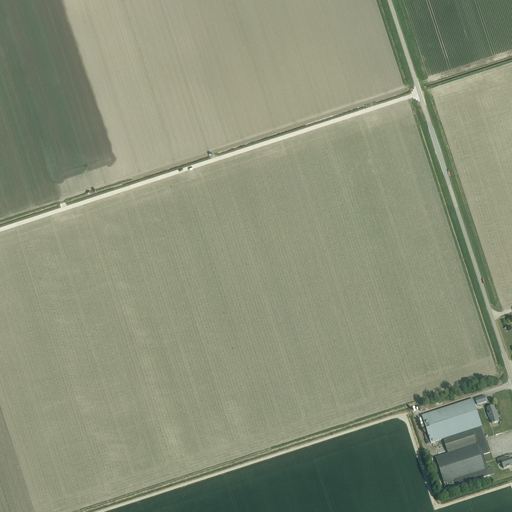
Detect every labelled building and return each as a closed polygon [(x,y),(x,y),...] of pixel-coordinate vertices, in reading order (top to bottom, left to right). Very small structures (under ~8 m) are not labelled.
[(431,443),(443,439),(444,440),(472,431),(482,427),(473,400),(422,416),(431,443)] [(495,411),(494,408),(494,406),(487,408),(488,411),(487,412),(489,418),(490,417),(492,424),(499,422),(497,415),(496,411),(495,411)] [(483,455),(490,453),(482,427),(472,431),(477,445),(480,456),(483,455)] [(444,440),(448,454),(477,445),(472,431),(444,440)] [(444,484),(485,470),(483,463),(485,462),(486,462),(483,455),(480,456),(477,445),(448,454),(436,458),(444,484)] [(504,469),(511,466),(511,460),(511,458),(504,460),(503,457),(497,459),(499,465),(502,463),(504,469)] [(444,484),(446,490),(490,475),(485,462),(483,463),(485,470),(444,484)]
